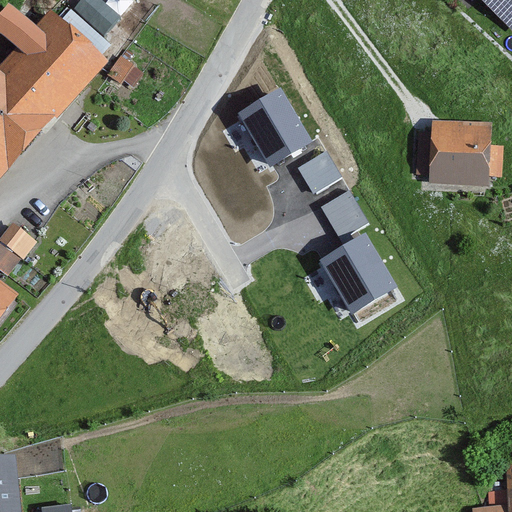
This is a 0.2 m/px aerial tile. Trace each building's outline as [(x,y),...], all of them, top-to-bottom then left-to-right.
[(110,28),(132,0),(79,0),(78,2),(110,28)] [(511,0),(474,0),(502,26),(511,14),(511,0)] [(0,65),(0,182),(104,64),(51,17),(35,34),(9,11),(0,21),(0,38),(13,50),(0,65)] [(140,75),(122,60),(108,78),(126,92),(140,75)] [(280,88),(238,113),(270,167),(313,142),(280,88)] [(430,123),(426,187),(486,191),(490,127),(430,123)] [(327,151),(298,168),(314,194),(343,177),(327,151)] [(369,223),(350,190),(321,207),(341,240),(369,223)] [(35,246),(12,228),(0,242),(0,271),(9,279),(35,246)] [(365,233),(320,260),(353,314),(397,287),(365,233)] [(0,323),(18,300),(0,286),(0,323)] [(0,456),(0,511),(20,511),(14,455),(0,456)]
